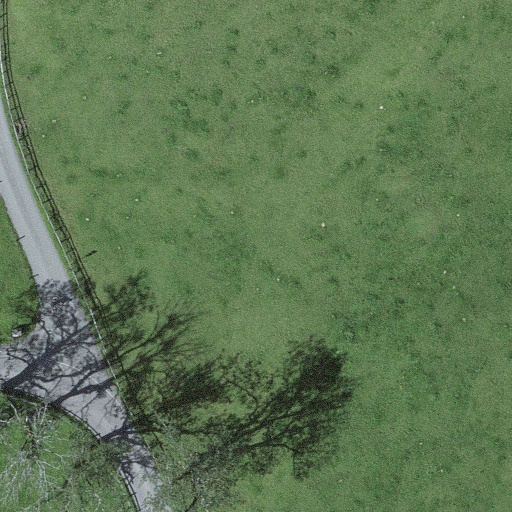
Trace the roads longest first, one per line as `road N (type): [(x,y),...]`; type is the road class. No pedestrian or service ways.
road 1 (track): [(0,132),(78,386)]
road 2 (residential): [(0,370),(78,386),(122,435),(153,511)]
